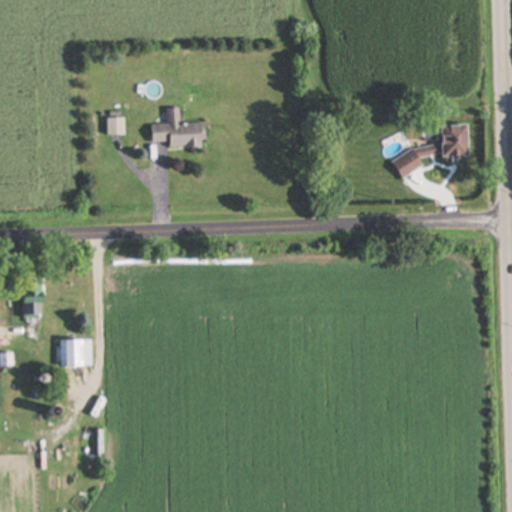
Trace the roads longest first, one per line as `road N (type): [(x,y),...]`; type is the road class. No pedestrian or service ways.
road 1 (residential): [(0,238),(511,218)]
road 2 (secondary): [(511,247),(511,87)]
